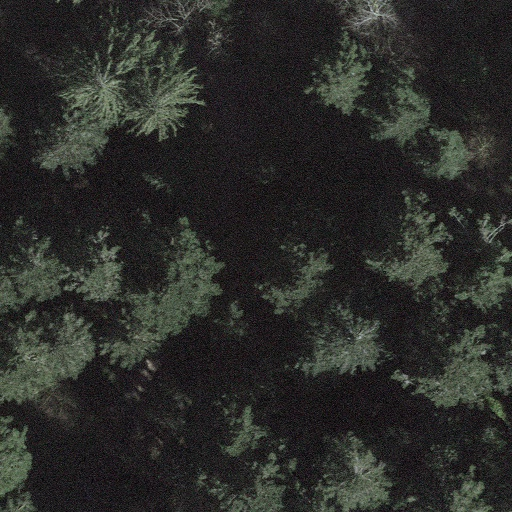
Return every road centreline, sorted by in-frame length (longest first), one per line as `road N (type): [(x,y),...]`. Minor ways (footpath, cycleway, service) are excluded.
road 1 (track): [(237,91),(511,188)]
road 2 (track): [(273,511),(340,497),(511,493)]
